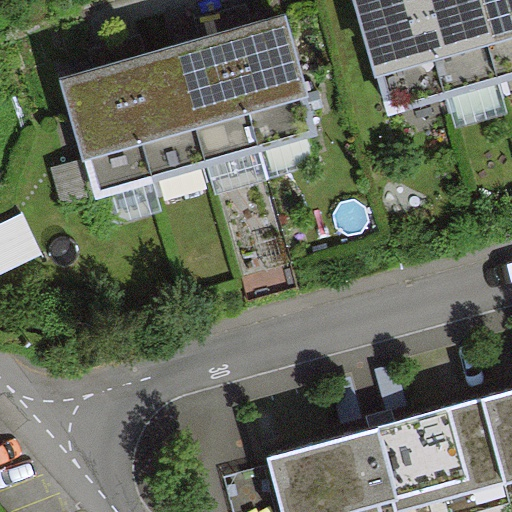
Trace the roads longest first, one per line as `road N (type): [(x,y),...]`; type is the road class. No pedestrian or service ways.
road 1 (residential): [(32,396),(511,272)]
road 2 (residential): [(118,511),(32,396)]
